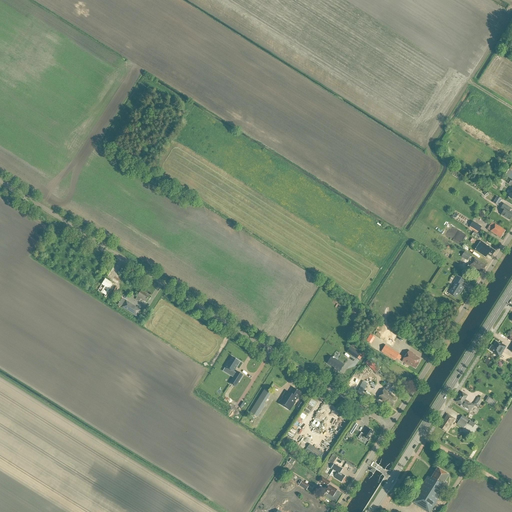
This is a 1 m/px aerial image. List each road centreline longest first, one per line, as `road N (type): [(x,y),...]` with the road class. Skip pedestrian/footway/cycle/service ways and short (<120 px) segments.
road 1 (unclassified): [(390,426),(0,180)]
road 2 (unclassified): [(390,426),(511,234)]
road 3 (primary): [(393,477),(511,288)]
road 4 (track): [(511,108),(468,81),(511,13)]
